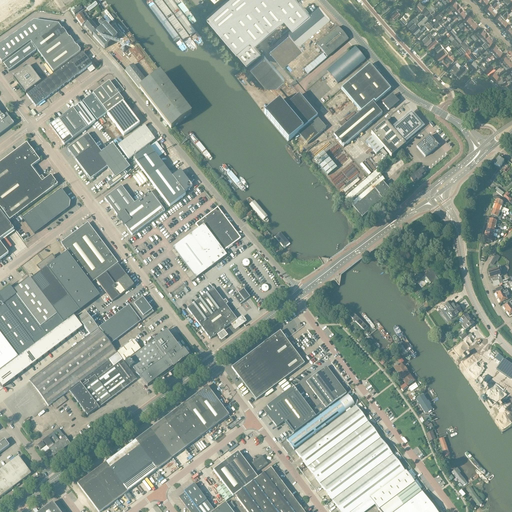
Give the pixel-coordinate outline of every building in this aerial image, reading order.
[(224,0),(206,16),(246,64),(260,53),(254,44),(284,20),(292,29),(310,13),(298,0),(224,0)] [(419,1),(420,0),(419,0),(416,0),(413,3),(415,5),(414,6),(419,11),(424,7),(419,1)] [(449,5),(445,9),(447,10),(448,12),(458,3),(455,0),(454,0),(449,5)] [(498,4),(500,2),(499,0),(496,2),(492,6),(490,4),(485,9),(488,13),(498,4)] [(88,12),(97,6),(95,2),(86,9),(88,12)] [(87,8),(90,5),(89,3),(85,6),(81,9),(80,7),(77,8),(76,6),(70,10),(72,12),(71,12),(74,16),(87,8)] [(435,4),(432,6),(430,3),(426,7),(431,12),(435,9),(434,8),(437,6),(435,4)] [(454,12),(461,6),(458,3),(448,12),(449,13),(453,10),(454,12)] [(499,5),(498,4),(488,13),(491,16),(497,11),(495,9),(499,5)] [(13,5),(9,8),(13,14),(18,11),(13,5)] [(453,18),(463,9),(461,6),(454,12),(456,13),(452,17),(453,18)] [(292,29),(268,48),(282,64),(301,48),(298,44),(299,44),(301,42),(329,19),(324,13),(323,11),(319,7),(310,14),(292,29)] [(397,11),(400,9),(398,7),(396,9),(390,15),(394,19),(400,14),(397,11)] [(460,18),(466,12),(463,9),(453,18),(455,20),(458,16),(460,18)] [(511,10),(508,14),(498,23),(500,25),(499,25),(500,26),(501,26),(502,27),(508,22),(505,19),(507,18),(510,15),(511,13),(511,10)] [(407,16),(409,14),(407,12),(407,11),(406,12),(404,14),(398,19),(403,25),(407,21),(409,18),(407,16)] [(507,13),(508,12),(506,11),(503,14),(502,16),(500,14),(494,19),(495,20),(496,22),(497,22),(498,23),(508,14),(507,13)] [(78,22),(87,16),(84,12),(76,18),(78,22)] [(438,14),(435,16),(438,20),(441,17),(443,15),(440,12),(438,14)] [(81,26),(90,20),(87,16),(78,22),(81,26)] [(416,19),(417,18),(416,16),(406,25),(410,29),(415,23),(418,21),(416,19)] [(423,22),(427,18),(424,16),(420,20),(419,21),(411,30),(414,34),(420,28),(425,24),(423,22)] [(462,29),(473,20),(469,16),(463,21),(466,24),(464,25),(462,23),(460,25),(462,27),(461,28),(462,29)] [(471,30),(477,24),(473,20),(462,29),(464,31),(467,28),(468,26),(471,30)] [(45,32),(46,23),(33,21),(33,23),(31,25),(30,23),(28,25),(37,38),(41,34),(45,32)] [(94,21),(92,23),(90,21),(84,26),(84,27),(86,30),(86,29),(88,31),(94,25),(96,24),(94,21)] [(429,30),(432,27),(427,22),(415,35),(419,38),(424,32),(428,29),(429,30)] [(41,34),(37,38),(36,38),(39,41),(41,39),(59,26),(59,25),(46,23),(45,32),(41,34)] [(32,41),(36,38),(37,38),(28,25),(26,27),(26,28),(24,29),(32,41)] [(91,35),(97,30),(94,25),(88,31),(91,35)] [(96,34),(93,36),(103,48),(104,49),(117,38),(105,25),(96,33),(96,34)] [(62,30),(59,26),(41,39),(48,48),(65,35),(66,35),(66,34),(63,30),(62,30)] [(327,58),(348,40),(337,28),(316,45),(317,46),(316,47),(319,51),(320,50),(327,58)] [(474,33),(473,34),(477,39),(480,37),(486,31),(483,28),(481,30),(480,28),(474,33)] [(30,42),(32,41),(24,29),(22,31),(21,30),(19,31),(28,44),(30,42)] [(28,44),(19,31),(17,33),(18,34),(15,36),(13,37),(12,36),(10,38),(19,50),(28,44)] [(484,41),(490,35),(486,31),(480,37),(483,39),(481,41),(482,42),(484,41)] [(425,44),(433,37),(430,33),(421,40),(425,44)] [(69,39),(66,35),(65,35),(48,48),(39,54),(46,63),(72,43),(73,43),(70,38),(69,39)] [(434,38),(426,45),(429,49),(438,42),(437,41),(440,37),(438,35),(434,38)] [(482,42),(481,43),(485,48),(486,47),(492,42),(490,40),(492,38),(490,35),(484,41),(482,42)] [(15,53),(19,50),(10,38),(8,39),(9,40),(7,42),(15,53)] [(41,39),(39,41),(36,38),(32,41),(30,42),(39,54),(48,48),(41,39)] [(440,44),(435,49),(438,52),(446,45),(449,42),(447,40),(444,43),(441,45),(440,44)] [(10,56),(15,53),(7,42),(5,43),(4,42),(1,44),(4,48),(7,52),(10,56)] [(75,47),(73,43),(72,43),(46,63),(53,73),(80,52),(80,51),(77,46),(75,47)] [(9,72),(36,51),(31,44),(3,65),(9,72)] [(488,57),(498,48),(495,44),(489,49),(491,52),(487,55),(488,57)] [(446,47),(446,46),(443,49),(435,55),(439,59),(447,52),(449,54),(451,52),(449,50),(448,50),(446,47)] [(337,84),(365,60),(355,48),(327,72),(323,76),(332,87),(337,83),(337,84)] [(496,57),(502,52),(498,48),(488,57),(490,58),(494,55),(496,57)] [(0,60),(2,63),(10,56),(7,52),(0,57),(0,60)] [(74,66),(86,57),(83,53),(71,62),(74,66)] [(283,78),(263,54),(249,66),(268,90),(268,89),(269,90),(283,78)] [(326,59),(322,54),(309,66),(313,70),(326,59)] [(450,63),(453,60),(447,54),(444,58),(443,57),(439,62),(444,67),(449,63),(450,62),(450,63)] [(500,67),(510,58),(506,54),(500,59),(501,59),(499,61),(501,63),(498,65),(500,67)] [(78,69),(89,61),(86,57),(74,66),(80,74),(81,73),(78,69)] [(508,67),(511,63),(511,60),(510,58),(500,67),(501,68),(504,66),(506,68),(507,67),(508,67)] [(91,65),(92,65),(89,61),(78,69),(81,73),(87,69),(91,65)] [(473,61),(469,65),(473,69),(469,73),(472,75),(479,67),(473,61)] [(80,74),(74,66),(71,62),(65,66),(74,78),(80,74)] [(460,65),(458,67),(455,64),(448,71),(452,75),(455,72),(456,72),(461,67),(460,65)] [(146,84),(147,83),(133,65),(125,72),(139,90),(171,130),(191,114),(159,74),(146,84)] [(375,103),(390,90),(369,65),(341,89),(360,113),(333,136),(343,147),(383,113),(378,107),(377,109),(372,103),(373,102),(375,103)] [(460,69),(453,76),(457,79),(464,72),(466,70),(468,68),(464,65),(462,67),(460,69)] [(489,75),(495,70),(490,65),(485,70),(489,75)] [(25,94),(41,82),(29,66),(13,78),(25,94)] [(69,82),(74,78),(65,66),(60,70),(69,82)] [(63,86),(69,82),(60,70),(54,74),(63,86)] [(494,80),(499,76),(494,71),(489,76),(494,80)] [(58,90),(63,86),(54,74),(49,78),(58,90)] [(53,94),(58,90),(49,78),(44,82),(53,94)] [(473,87),(476,83),(471,78),(467,82),(464,86),(469,91),(473,87)] [(47,98),(53,94),(44,82),(38,86),(41,90),(47,98)] [(110,101),(119,95),(109,82),(101,88),(110,101)] [(29,99),(41,90),(38,86),(26,95),(29,99)] [(102,107),(110,101),(101,88),(93,94),(102,107)] [(46,100),(47,98),(41,90),(29,99),(32,103),(43,96),(46,100)] [(97,121),(106,114),(92,95),(82,102),(97,121)] [(107,113),(123,101),(119,95),(110,101),(102,107),(107,113)] [(35,107),(46,100),(43,96),(32,103),(35,107)] [(287,142),(316,118),(298,96),(284,108),(278,101),(264,114),(287,142)] [(388,110),(397,102),(392,96),(382,104),(388,110)] [(123,137),(139,124),(123,102),(107,114),(123,137)] [(87,129),(95,123),(81,103),(73,109),(58,121),(70,136),(72,140),(87,129)] [(2,117),(0,113),(0,135),(14,125),(6,115),(3,117),(2,117)] [(383,123),(371,133),(384,148),(391,156),(402,146),(422,129),(412,116),(392,134),(388,129),(383,123)] [(326,129),(317,118),(297,135),(306,146),(326,129)] [(72,140),(57,121),(50,126),(64,146),(72,140)] [(188,125),(182,130),(214,168),(220,162),(188,125)] [(128,160),(155,140),(144,126),(118,146),(128,160)] [(110,165),(95,145),(87,135),(67,150),(87,176),(94,177),(110,165)] [(365,142),(376,155),(383,149),(373,136),(365,142)] [(424,158),(438,147),(429,137),(416,147),(424,158)] [(31,168),(40,161),(26,144),(0,163),(0,208),(10,221),(58,185),(51,176),(38,186),(35,183),(40,179),(31,168)] [(172,178),(161,163),(149,147),(133,159),(145,175),(169,207),(185,195),(184,194),(192,188),(180,171),(172,178)] [(322,152),(319,155),(315,151),(310,155),(313,160),(327,176),(336,168),(322,152)] [(226,156),(228,159),(250,187),(253,191),(258,187),(232,152),(226,156)] [(500,168),(504,162),(499,158),(494,165),(500,168)] [(228,159),(224,162),(246,190),(250,187),(228,159)] [(220,165),(225,172),(241,193),(241,194),(246,190),(224,162),(220,165)] [(137,168),(128,175),(139,189),(148,182),(140,172),(137,168)] [(123,172),(120,169),(115,174),(117,176),(107,184),(110,188),(126,176),(123,172)] [(414,184),(425,175),(420,170),(410,179),(414,184)] [(493,183),(501,172),(497,170),(490,180),(493,183)] [(382,184),(385,181),(376,171),(344,199),(353,209),(362,219),(391,193),(382,184)] [(241,193),(225,172),(220,175),(236,196),(241,193)] [(70,202),(58,185),(19,214),(35,234),(69,208),(70,202)] [(134,204),(121,187),(104,199),(117,217),(124,226),(132,236),(164,212),(164,211),(150,192),(134,204)] [(502,196),(504,194),(497,188),(494,191),(502,196)] [(499,201),(500,198),(495,196),(494,199),(496,200),(494,205),(505,209),(506,207),(503,206),(504,203),(499,201)] [(248,198),(244,202),(265,226),(269,222),(248,198)] [(505,209),(494,205),(493,210),(500,213),(502,214),(503,211),(508,213),(509,211),(505,209)] [(223,252),(240,239),(217,208),(195,225),(199,229),(173,248),(196,279),(226,256),(223,252)] [(502,214),(500,213),(493,210),(491,215),(492,216),(491,218),(498,220),(498,218),(499,215),(502,217),(503,214),(502,214)] [(0,243),(0,240),(14,230),(0,211),(0,260),(8,254),(0,243)] [(497,222),(498,220),(491,218),(491,220),(489,220),(488,225),(496,227),(499,228),(499,226),(496,225),(497,222)] [(117,264),(90,228),(84,228),(61,245),(67,252),(89,282),(91,284),(117,264)] [(276,230),(273,233),(286,249),(290,246),(276,230)] [(91,284),(89,282),(67,252),(55,261),(52,256),(43,263),(68,297),(52,309),(63,323),(100,296),(91,284)] [(500,257),(498,256),(496,255),(494,256),(490,264),(492,266),(493,266),(498,258),(499,259),(500,257)] [(52,309),(68,297),(43,263),(37,267),(41,272),(30,280),(52,309)] [(117,265),(96,281),(105,292),(112,302),(133,286),(126,276),(117,265)] [(500,271),(501,271),(500,268),(499,268),(498,268),(493,270),(488,271),(491,280),(493,280),(494,282),(498,281),(500,285),(503,284),(502,280),(501,280),(500,277),(502,277),(500,271)] [(432,270),(431,271),(430,270),(424,275),(430,282),(432,284),(433,283),(435,285),(439,282),(436,277),(436,276),(434,273),(433,274),(432,273),(433,272),(432,270)] [(63,323),(52,309),(30,280),(29,278),(13,291),(10,287),(0,293),(0,334),(18,358),(63,323)] [(503,290),(501,287),(495,290),(497,293),(496,294),(498,299),(508,293),(507,291),(504,293),(503,290)] [(225,302),(224,303),(213,289),(187,309),(210,340),(236,320),(225,305),(226,304),(225,302)] [(238,293),(234,297),(240,305),(244,302),(249,298),(250,298),(243,289),(238,293)] [(510,293),(511,292),(511,290),(507,291),(508,293),(498,299),(500,303),(508,300),(506,297),(510,295),(510,293)] [(111,344),(153,313),(141,296),(99,328),(111,344)] [(453,306),(450,302),(444,307),(448,312),(446,314),(451,320),(453,318),(461,312),(456,305),(454,307),(453,306)] [(506,312),(511,307),(511,304),(511,305),(509,303),(503,307),(506,312)] [(350,310),(347,314),(363,331),(368,326),(350,310)] [(90,336),(29,380),(48,406),(68,391),(86,416),(135,380),(86,313),(78,320),(90,336)] [(375,327),(364,313),(363,313),(362,314),(362,315),(372,328),(374,329),(375,328),(375,327)] [(466,331),(473,324),(466,315),(460,320),(463,324),(462,326),(466,331)] [(75,317),(0,372),(0,386),(2,389),(83,328),(75,317)] [(242,317),(231,326),(233,329),(235,332),(247,323),(245,321),(242,317)] [(373,323),(375,326),(388,341),(390,343),(392,342),(392,341),(391,337),(378,322),(376,320),(374,321),(373,323)] [(173,367),(173,368),(178,364),(178,365),(183,360),(188,357),(183,351),(182,352),(166,331),(158,337),(125,362),(130,369),(132,367),(147,387),(173,367)] [(367,331),(364,334),(377,348),(379,345),(367,331)] [(288,344),(286,341),(286,340),(280,332),(268,341),(267,341),(264,344),(263,344),(264,344),(231,368),(240,380),(240,379),(241,380),(240,380),(241,381),(241,380),(244,384),(246,388),(246,387),(247,388),(247,389),(247,388),(250,392),(250,393),(250,392),(253,396),(253,397),(253,396),(254,397),(253,397),(256,401),(272,388),(275,386),(276,385),(276,386),(280,382),(284,379),(284,380),(285,379),(304,364),(301,360),(300,360),(299,357),(298,357),(298,356),(289,344),(288,344)] [(0,334),(0,370),(18,358),(0,334)] [(394,340),(395,343),(404,356),(407,360),(409,360),(410,359),(410,356),(399,339),(395,335),(394,336),(393,337),(394,340)] [(124,362),(140,350),(133,341),(117,353),(124,362)] [(511,365),(504,360),(497,371),(511,380),(511,365)] [(397,365),(393,367),(407,385),(410,382),(397,365)] [(343,390),(343,391),(326,368),(306,383),(325,409),(339,399),(346,394),(343,390)] [(97,511),(101,511),(128,492),(229,416),(207,387),(77,484),(97,511)] [(293,387),(271,403),(267,407),(270,412),(271,412),(271,413),(267,416),(276,428),(285,422),(294,433),(316,417),(293,387)] [(294,450),(354,405),(346,395),(286,440),(294,450)] [(56,409),(67,401),(63,396),(53,404),(56,409)] [(350,511),(404,472),(380,440),(355,407),(295,452),(320,485),(340,511),(350,511)] [(70,445),(63,435),(58,429),(56,430),(61,437),(63,439),(59,442),(65,449),(70,445)] [(65,449),(59,442),(54,435),(53,433),(51,434),(52,436),(55,441),(57,443),(54,446),(59,453),(65,449)] [(440,435),(437,437),(443,452),(446,450),(440,435)] [(59,453),(54,446),(49,439),(47,437),(45,439),(42,441),(46,446),(41,450),(43,454),(49,450),(54,457),(59,453)] [(0,447),(3,451),(10,446),(5,440),(0,443),(0,447)] [(254,462),(248,466),(238,452),(214,470),(233,497),(234,496),(258,478),(255,474),(268,465),(261,456),(256,460),(256,459),(253,461),(254,462)] [(0,471),(13,488),(31,474),(18,457),(0,470),(0,471)] [(173,460),(167,463),(172,472),(178,469),(173,460)] [(246,511),(303,511),(271,468),(258,478),(234,496),(246,511)] [(456,470),(452,473),(463,487),(467,484),(456,470)] [(0,497),(3,495),(13,488),(0,471),(0,497)] [(369,499),(374,505),(378,510),(395,497),(413,483),(405,472),(386,486),(369,499)] [(223,484),(216,489),(225,502),(232,497),(223,484)] [(379,511),(395,511),(421,493),(414,484),(395,498),(378,510),(379,511)] [(211,511),(213,510),(194,485),(184,492),(185,493),(179,498),(189,511),(211,511)] [(468,487),(465,489),(479,508),(482,506),(468,487)] [(434,511),(421,493),(395,511),(434,511)] [(212,511),(232,511),(231,510),(235,507),(231,502),(227,505),(225,503),(212,511)] [(59,511),(53,503),(40,511),(59,511)]
